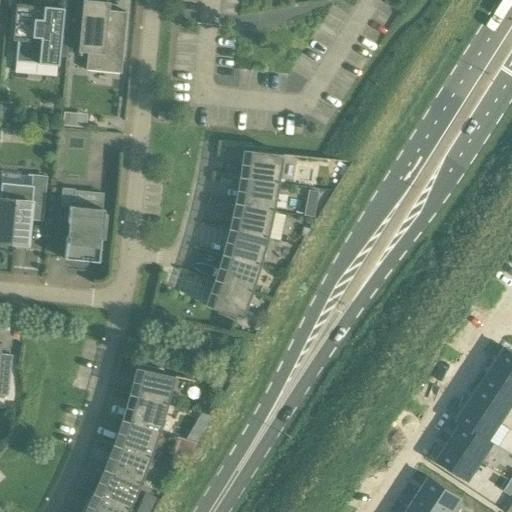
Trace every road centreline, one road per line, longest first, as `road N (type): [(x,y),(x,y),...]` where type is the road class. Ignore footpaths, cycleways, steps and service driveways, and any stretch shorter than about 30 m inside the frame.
road 1 (primary): [(511,1),(322,293),(271,416)]
road 2 (primary): [(271,416),(433,201),(511,73)]
road 3 (residential): [(149,0),(125,250)]
road 4 (residential): [(381,511),(504,309)]
road 5 (residential): [(121,303),(88,426),(54,511)]
road 6 (residential): [(125,250),(173,263),(209,152)]
road 7 (residential): [(121,303),(0,290)]
